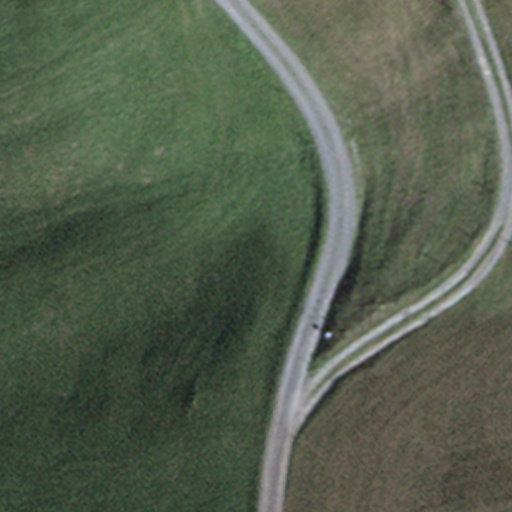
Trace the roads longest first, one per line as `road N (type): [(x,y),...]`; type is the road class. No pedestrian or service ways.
road 1 (track): [(278,511),(283,420),(335,252),(344,172),(307,80),(237,0)]
road 2 (track): [(283,420),(495,263),(511,192)]
road 3 (track): [(511,146),(465,0)]
